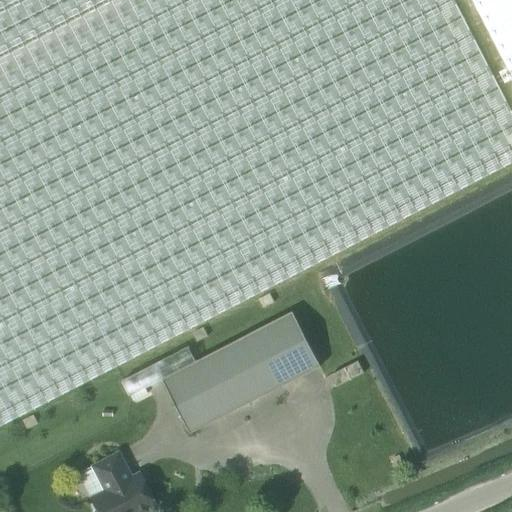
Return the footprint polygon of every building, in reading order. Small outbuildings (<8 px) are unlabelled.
[(0,0),(0,426),(34,409),(115,367),(309,268),(380,231),(427,208),(511,163),(511,113),(453,0),(0,0)] [(511,0),(470,0),(511,82),(511,0)] [(273,302),(268,293),(257,299),(262,307),(273,302)] [(319,366),(291,312),(195,362),(188,347),(122,380),(130,396),(133,401),(151,392),(148,386),(162,379),(190,433),(319,366)] [(202,327),(191,333),(196,342),(206,336),(202,327)] [(357,361),(330,375),(336,386),(363,373),(357,361)] [(26,429),(36,423),(32,414),(21,420),(26,429)] [(139,472),(131,476),(118,452),(91,466),(104,490),(90,498),(97,511),(150,511),(158,508),(139,472)]
